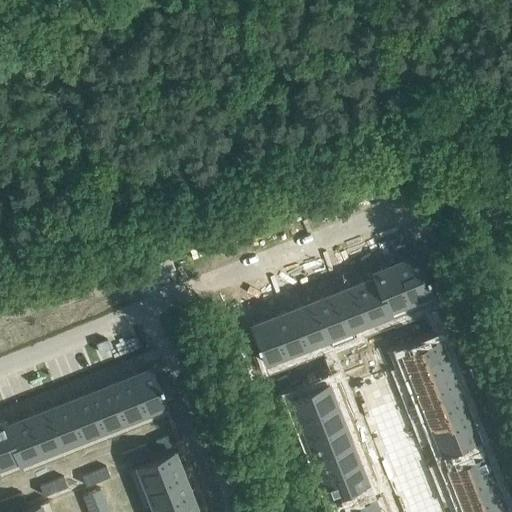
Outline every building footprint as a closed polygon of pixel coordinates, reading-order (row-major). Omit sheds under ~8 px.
[(417,253),(395,261),(414,308),(436,299),(417,253)] [(395,261),(373,270),(375,275),(375,274),(392,315),(391,316),(391,317),(414,308),(395,261)] [(375,275),(355,282),(370,319),(369,319),(371,324),(391,316),(392,315),(375,274),(375,275)] [(355,282),(335,290),(350,327),(351,327),(369,319),(370,319),(355,282)] [(335,290),(315,298),(330,335),(329,335),(332,344),(354,336),(351,327),(350,327),(335,290)] [(315,298),(295,306),(310,343),(310,342),(329,335),(330,335),(315,298)] [(295,306),(274,314),(290,356),(312,347),(310,342),(310,343),(295,306)] [(274,314),(252,323),(259,341),(256,341),(258,346),(260,345),(268,364),(290,356),(274,314)] [(433,322),(421,327),(425,336),(437,331),(433,322)] [(411,331),(399,335),(403,345),(415,340),(411,331)] [(399,335),(387,340),(391,349),(403,345),(399,335)] [(439,337),(398,353),(406,372),(406,373),(447,357),(439,337)] [(374,352),(362,357),(365,366),(377,361),(374,352)] [(362,357),(350,362),(353,371),(365,366),(362,357)] [(406,372),(401,374),(409,395),(414,393),(414,392),(455,376),(447,357),(406,373),(406,372)] [(331,362),(319,367),(323,376),(335,371),(331,362)] [(152,366),(130,374),(148,420),(170,411),(152,366)] [(319,367),(307,372),(311,381),(323,376),(319,367)] [(378,371),(368,374),(373,386),(382,383),(378,371)] [(130,374),(109,383),(127,428),(148,420),(130,374)] [(368,374),(359,378),(364,390),(373,386),(368,374)] [(298,375),(286,380),(289,389),(301,385),(298,375)] [(455,376),(414,392),(414,393),(421,410),(421,411),(462,395),(455,376)] [(337,377),(291,395),(299,415),(345,397),(337,377)] [(109,383),(87,391),(106,437),(127,428),(109,383)] [(382,383),(373,386),(378,398),(387,395),(382,383)] [(373,386),(364,390),(369,402),(378,398),(373,386)] [(87,391),(66,399),(84,445),(106,437),(87,391)] [(421,410),(416,412),(424,433),(433,429),(433,428),(470,414),(462,395),(421,411),(421,410)] [(345,397),(299,415),(307,434),(352,416),(345,397)] [(66,399),(46,407),(64,453),(84,445),(66,399)] [(46,407),(26,415),(44,461),(64,453),(46,407)] [(396,407),(387,411),(392,423),(401,419),(396,407)] [(380,413),(370,417),(375,429),(385,425),(380,413)] [(470,414),(433,428),(433,429),(445,459),(477,446),(474,438),(478,436),(470,414)] [(7,423),(6,423),(22,466),(23,469),(44,461),(26,415),(7,423)] [(352,416),(307,434),(314,453),(360,435),(352,416)] [(5,418),(0,420),(0,474),(0,475),(22,466),(6,423),(7,423),(5,418)] [(401,419),(392,423),(397,435),(406,431),(401,419)] [(385,425),(375,429),(380,441),(389,438),(385,425)] [(168,434),(155,439),(159,448),(171,444),(168,434)] [(360,435),(314,453),(322,472),(367,454),(360,435)] [(146,443),(134,447),(138,457),(150,452),(146,443)] [(448,466),(439,470),(448,493),(453,491),(452,490),(493,474),(485,452),(480,454),(477,446),(445,459),(448,466)] [(134,447),(122,452),(126,461),(138,457),(134,447)] [(174,449),(128,467),(136,487),(182,469),(174,449)] [(367,454),(322,472),(330,494),(335,493),(338,501),(370,488),(367,480),(376,477),(367,454)] [(416,456),(406,460),(411,472),(420,468),(416,456)] [(399,463),(390,466),(395,478),(404,475),(399,463)] [(106,465),(94,470),(98,479),(110,474),(106,465)] [(420,468),(411,472),(416,484),(425,480),(420,468)] [(182,469),(136,487),(144,507),(148,505),(148,504),(189,488),(182,469)] [(94,470),(82,475),(86,484),(98,479),(94,470)] [(493,474),(452,490),(453,491),(460,509),(501,493),(493,474)] [(64,475),(52,480),(55,489),(67,484),(64,475)] [(404,475),(395,478),(400,490),(409,487),(404,475)] [(52,480),(39,485),(43,494),(55,489),(52,480)] [(101,487),(92,491),(96,503),(106,499),(101,487)] [(189,488),(148,504),(148,505),(150,511),(183,511),(197,507),(189,488)] [(341,509),(337,510),(337,511),(389,511),(382,492),(373,496),(370,488),(338,501),(341,509)] [(92,491),(83,494),(87,506),(96,503),(92,491)] [(22,492),(10,496),(13,506),(25,501),(22,492)] [(501,493),(460,509),(460,511),(508,511),(501,493)] [(10,496),(0,500),(0,507),(1,510),(13,506),(10,496)] [(54,511),(49,498),(14,511),(54,511)] [(106,499),(96,503),(100,511),(108,511),(110,511),(106,499)] [(100,511),(96,503),(87,506),(89,511),(100,511)]
